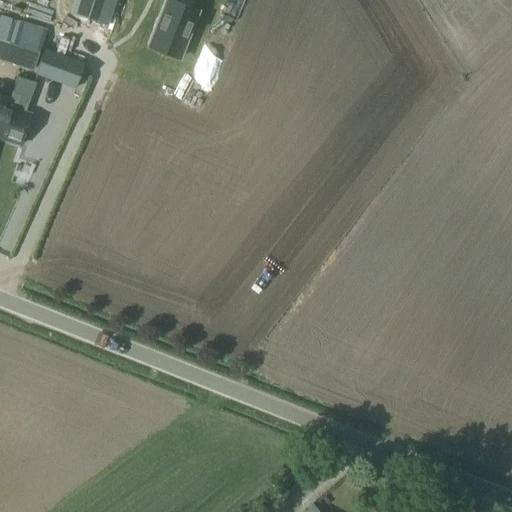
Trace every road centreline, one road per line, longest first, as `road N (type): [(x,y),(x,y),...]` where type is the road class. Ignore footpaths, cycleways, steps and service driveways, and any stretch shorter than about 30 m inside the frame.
road 1 (unclassified): [(511,499),(0,298)]
road 2 (unknown): [(0,265),(80,80),(72,52),(0,10)]
